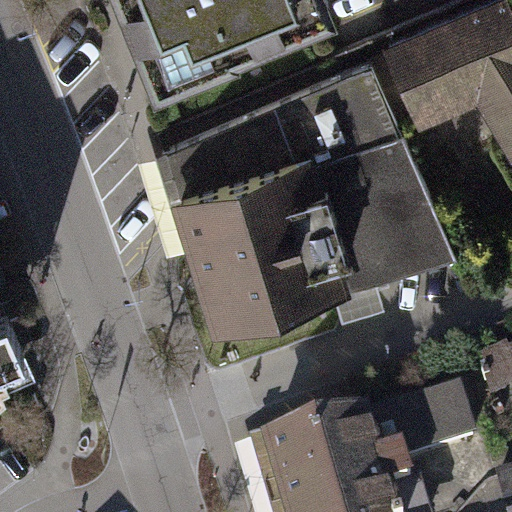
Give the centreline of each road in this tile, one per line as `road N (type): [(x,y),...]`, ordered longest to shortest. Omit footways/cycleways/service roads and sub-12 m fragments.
road 1 (residential): [(143,420),(0,44)]
road 2 (residential): [(143,420),(511,303)]
